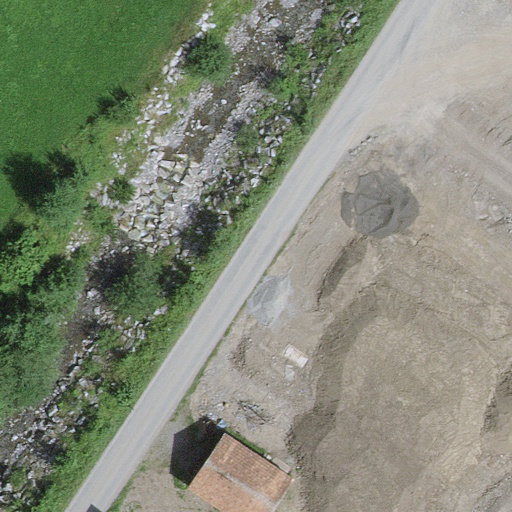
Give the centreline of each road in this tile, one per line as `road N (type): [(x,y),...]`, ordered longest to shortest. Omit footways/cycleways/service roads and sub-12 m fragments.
road 1 (residential): [(86,511),(429,0)]
road 2 (track): [(370,93),(511,182)]
